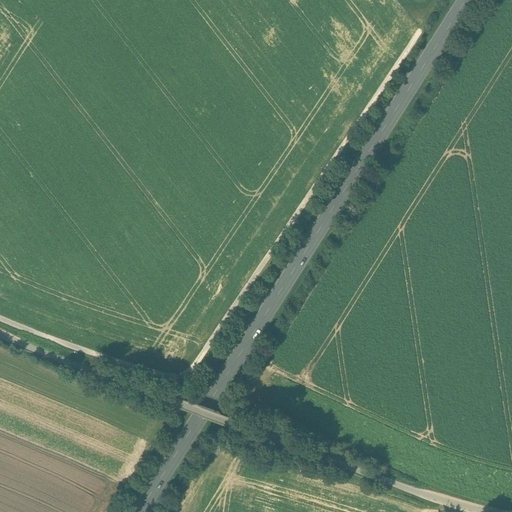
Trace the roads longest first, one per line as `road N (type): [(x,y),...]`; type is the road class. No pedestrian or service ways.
road 1 (primary): [(466,0),(141,511)]
road 2 (track): [(0,316),(97,355),(171,367),(194,360),(422,30)]
road 3 (track): [(0,329),(235,424),(504,511)]
